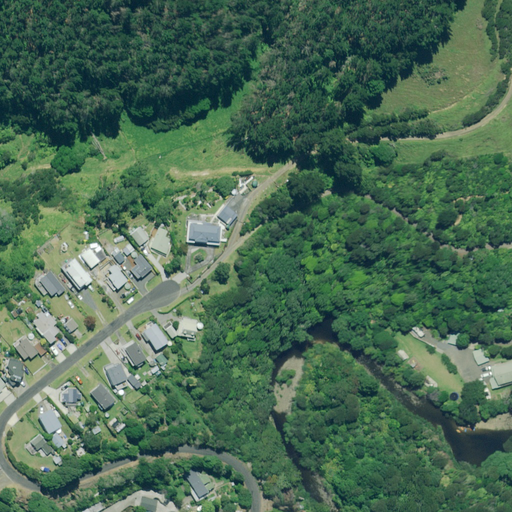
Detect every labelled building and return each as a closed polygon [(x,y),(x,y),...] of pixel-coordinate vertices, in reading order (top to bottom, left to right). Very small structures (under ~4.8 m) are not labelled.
[(237,215),(224,204),(214,216),(227,226),(237,215)] [(211,223),(202,222),(188,221),(187,224),(186,243),(218,245),(219,226),(211,226),(211,223)] [(148,238),(139,227),(130,234),(139,246),(148,238)] [(152,237),(147,248),(165,256),(170,245),(168,244),(170,239),(164,237),(166,231),(158,227),(153,238),(152,237)] [(134,250),(129,244),(125,247),(130,253),(134,250)] [(91,256),(95,262),(99,260),(100,261),(106,257),(101,248),(95,252),(96,254),(91,256)] [(125,259),(116,248),(111,252),(119,264),(125,259)] [(152,268),(140,254),(133,260),(139,267),(134,270),(140,277),(152,268)] [(62,267),(79,289),(90,281),(88,278),(90,276),(86,271),(84,273),(73,259),(66,264),(62,267)] [(115,266),(110,261),(100,269),(105,275),(103,277),(114,291),(127,281),(120,272),(121,271),(117,265),(115,266)] [(59,277),(52,269),(38,280),(39,282),(36,285),(44,295),(48,292),(51,296),(56,292),(58,295),(65,290),(56,279),(59,277)] [(13,319),(23,312),(19,306),(9,313),(13,319)] [(41,312),(31,321),(36,327),(35,328),(48,344),(54,339),(52,337),(58,332),(53,326),(56,323),(47,311),(43,314),(41,312)] [(177,334),(176,337),(195,340),(196,335),(201,335),(202,330),(197,329),(198,320),(180,317),(177,334)] [(78,326),(72,319),(65,324),(71,332),(78,326)] [(177,334),(171,325),(172,324),(170,321),(163,326),(171,338),(177,334)] [(167,342),(155,323),(143,331),(155,350),(167,342)] [(457,340),(460,326),(449,324),(446,338),(457,340)] [(30,358),(38,352),(34,347),(25,335),(13,345),(24,359),(28,356),(30,358)] [(142,350),(138,344),(137,345),(133,340),(120,348),(132,367),(145,359),(140,351),(142,350)] [(482,341),(470,345),(474,359),(486,355),(482,341)] [(34,347),(38,352),(41,356),(46,351),(39,342),(34,347)] [(168,361),(161,353),(155,358),(162,366),(168,361)] [(511,374),(511,356),(490,363),(493,371),(487,373),(491,384),(501,380),(500,378),(511,374)] [(7,359),(5,370),(8,380),(17,382),(18,378),(20,378),(22,370),(20,369),(22,362),(7,359)] [(112,362),(103,367),(112,386),(115,385),(117,390),(129,385),(119,364),(114,366),(112,362)] [(134,386),(138,382),(137,380),(140,377),(137,374),(134,377),(132,374),(127,378),(134,386)] [(103,409),(113,401),(107,393),(110,391),(106,387),(104,389),(100,384),(89,392),(103,409)] [(77,389),(68,389),(68,394),(63,394),(63,402),(76,402),(76,399),(81,399),(81,394),(77,394),(77,389)] [(60,426),(50,409),(37,417),(47,434),(60,426)] [(79,421),(72,412),(67,416),(74,425),(79,421)] [(126,425),(118,416),(110,423),(118,433),(126,425)] [(84,427),(80,422),(76,426),(80,431),(84,427)] [(46,442),(40,434),(28,444),(35,452),(41,447),(43,450),(42,450),(41,451),(41,452),(40,452),(40,453),(40,454),(41,455),(41,456),(42,456),(43,457),(44,457),(45,457),(45,456),(46,456),(47,455),(53,450),(46,442)] [(65,443),(57,434),(50,439),(58,449),(65,443)] [(201,475),(196,468),(184,475),(193,490),(190,491),(196,503),(216,492),(205,473),(201,475)] [(142,496),(139,509),(146,511),(145,511),(154,511),(157,500),(142,496)] [(108,498),(102,501),(106,507),(111,504),(108,498)] [(97,511),(104,508),(100,502),(90,509),(92,511),(97,511)]
